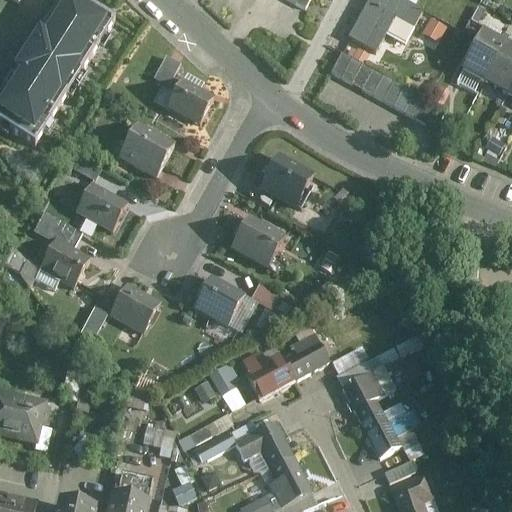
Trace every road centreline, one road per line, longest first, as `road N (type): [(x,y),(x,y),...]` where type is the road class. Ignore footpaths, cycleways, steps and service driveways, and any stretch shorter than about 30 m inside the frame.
road 1 (residential): [(268,97),(347,151),(511,223)]
road 2 (residential): [(268,97),(168,284)]
road 3 (residential): [(167,0),(268,97)]
